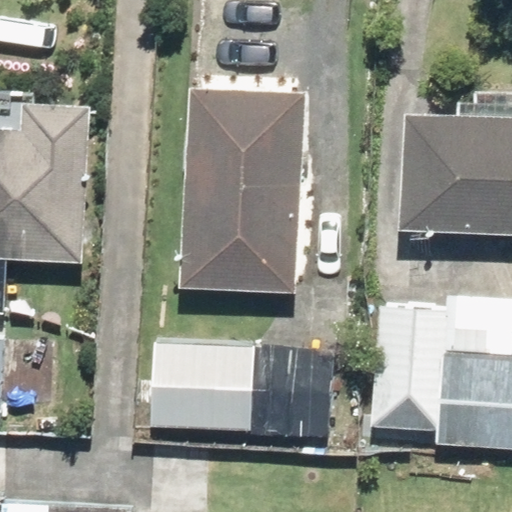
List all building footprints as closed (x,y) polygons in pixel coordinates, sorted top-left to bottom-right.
[(305,83),(189,77),(178,278),(294,284),(305,83)] [(0,251),(84,254),(88,100),(21,98),(20,121),(0,120),(0,251)] [(511,107),(404,101),(398,222),(511,228),(511,107)] [(442,303),(376,299),(369,418),(435,422),(434,439),(511,443),(511,292),(443,288),(442,303)] [(336,347),(153,337),(148,421),(331,431),(336,347)] [(8,494),(6,511),(48,511),(50,497),(8,494)]
